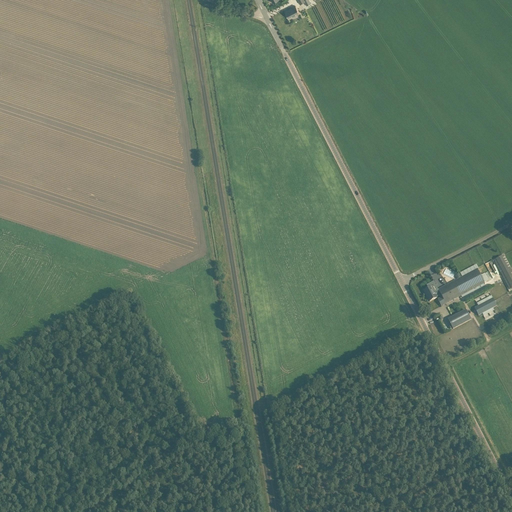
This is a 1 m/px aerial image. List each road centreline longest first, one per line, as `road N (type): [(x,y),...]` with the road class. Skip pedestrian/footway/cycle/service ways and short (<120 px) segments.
road 1 (track): [(270,413),(201,0)]
road 2 (tertiary): [(400,281),(264,13)]
road 3 (tertiary): [(511,497),(400,281)]
road 4 (track): [(270,413),(274,403),(423,324)]
road 5 (unclassified): [(400,281),(511,222)]
